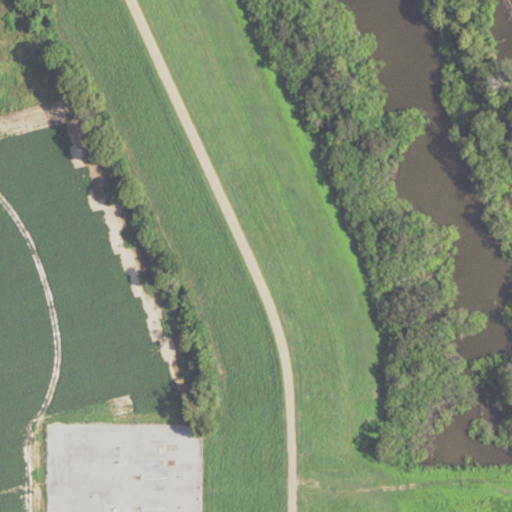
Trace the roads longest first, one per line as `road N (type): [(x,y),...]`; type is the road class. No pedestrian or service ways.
road 1 (residential): [(291,511),(290,416),(273,318),(129,0)]
road 2 (track): [(291,482),(511,487)]
